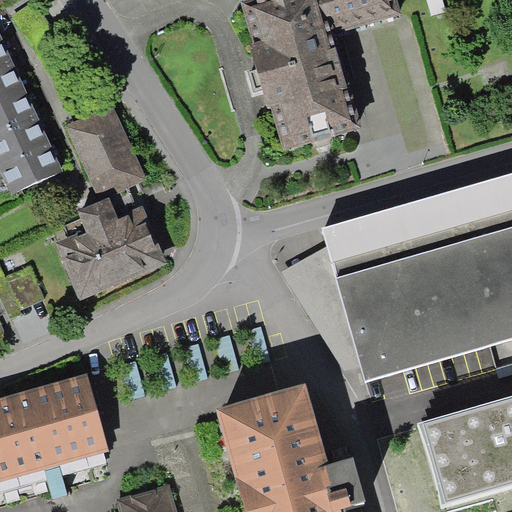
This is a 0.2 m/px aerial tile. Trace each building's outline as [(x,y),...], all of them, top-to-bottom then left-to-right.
[(0,0),(0,12),(22,0),(0,0)] [(268,0),(244,7),(287,150),(360,128),(333,40),(396,21),(390,0),(268,0)] [(46,7),(22,19),(68,107),(92,94),(46,7)] [(0,95),(17,88),(6,60),(0,62),(0,95)] [(17,88),(0,95),(0,128),(29,115),(17,88)] [(71,240),(59,246),(83,299),(169,261),(144,205),(137,209),(127,187),(147,178),(114,104),(66,125),(98,199),(75,209),(79,218),(64,225),(71,240)] [(29,115),(0,128),(0,161),(40,142),(29,115)] [(40,142),(0,161),(0,190),(3,198),(55,176),(40,142)] [(511,341),(511,178),(321,233),(325,248),(283,274),(344,372),(360,367),(364,383),(511,341)] [(43,228),(35,204),(0,215),(0,238),(1,243),(43,228)] [(2,264),(0,264),(0,294),(9,317),(24,310),(21,304),(42,295),(31,267),(7,277),(2,264)] [(262,328),(247,332),(255,365),(270,361),(262,328)] [(230,336),(215,340),(225,374),(239,370),(230,336)] [(199,346),(184,350),(191,383),(207,379),(199,346)] [(168,353),(152,357),(161,392),(177,387),(168,353)] [(135,362),(120,367),(130,401),(145,397),(135,362)] [(108,454),(86,380),(0,403),(0,485),(44,473),(60,469),(108,454)] [(350,511),(365,507),(352,460),(326,468),(304,387),(214,412),(242,511),(350,511)] [(511,402),(500,406),(378,440),(397,511),(504,511),(511,510),(511,402)] [(67,498),(60,469),(44,473),(52,502),(59,500),(67,498)] [(177,511),(170,488),(117,503),(119,511),(177,511)]
